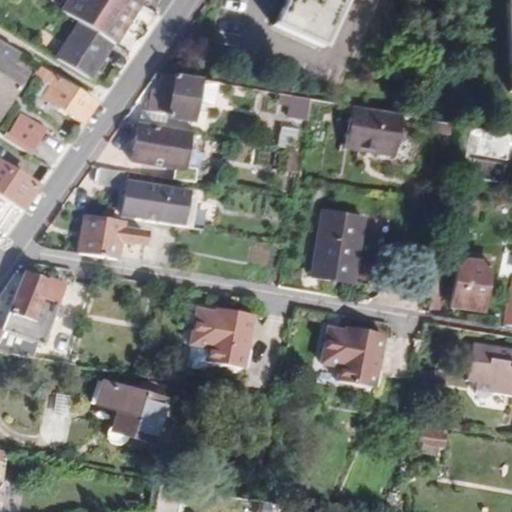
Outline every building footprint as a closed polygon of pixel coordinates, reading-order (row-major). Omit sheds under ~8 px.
[(110,43),(113,45),(139,4),(132,0),(69,0),(61,13),(78,24),(110,43)] [(321,48),(342,0),(285,0),(273,26),(321,48)] [(56,59),(87,79),(110,43),(78,24),(56,59)] [(11,65),(18,54),(0,43),(0,117),(26,75),(11,65)] [(42,98),(82,124),(96,102),(38,67),(32,76),(49,87),(42,98)] [(198,80),(162,74),(159,91),(151,90),(147,113),(165,116),(165,114),(191,118),(198,80)] [(276,105),(288,106),(289,96),(278,94),(276,105)] [(287,118),(304,120),(307,99),(289,96),(288,106),(287,118)] [(399,114),(350,106),(342,149),(354,151),(357,158),(365,159),(371,155),(391,158),(399,114)] [(3,140),(29,157),(45,132),(18,115),(3,140)] [(456,123),(448,175),(502,184),(506,162),(468,156),(469,151),(507,157),(511,132),(456,123)] [(279,170),(287,172),(297,131),(277,126),(272,147),(285,150),(279,170)] [(162,179),(193,184),(195,171),(187,170),(182,169),(187,135),(135,127),(129,162),(163,169),(162,179)] [(193,135),(187,134),(187,135),(182,169),(187,170),(193,135)] [(0,199),(12,208),(20,213),(36,189),(0,164),(0,199)] [(122,172),(97,168),(94,184),(119,189),(122,172)] [(182,217),(185,194),(126,184),(120,216),(201,230),(202,220),(191,219),(182,217)] [(193,195),(185,194),(182,217),(191,219),(193,195)] [(0,224),(12,208),(0,199),(0,224)] [(476,216),(478,206),(468,205),(467,215),(476,216)] [(308,278),(350,285),(356,251),(362,220),(320,212),(308,278)] [(77,255),(140,266),(145,235),(120,231),(121,223),(84,216),(77,255)] [(501,329),(511,330),(511,250),(499,249),(496,266),(495,276),(508,279),(501,329)] [(356,251),(350,285),(368,288),(373,253),(356,251)] [(435,257),(425,316),(438,318),(449,259),(435,257)] [(488,265),(457,260),(450,308),(481,313),(488,265)] [(40,298),(46,283),(23,274),(0,328),(0,334),(41,346),(58,304),(40,298)] [(48,278),(46,283),(40,298),(58,304),(65,285),(48,278)] [(236,372),(248,318),(227,313),(225,317),(193,310),(180,365),(183,369),(197,372),(198,364),(236,372)] [(368,389),(380,334),(359,330),(358,337),(325,329),(318,364),(336,367),(333,382),(368,389)] [(511,386),(511,342),(472,336),(466,372),(477,373),(475,385),(479,390),(485,391),(490,387),(491,384),(511,386)] [(419,366),(412,398),(419,399),(420,392),(442,395),(445,376),(423,373),(424,367),(419,366)] [(148,447),(163,405),(158,403),(163,390),(146,384),(145,387),(140,385),(138,391),(129,387),(127,392),(97,383),(89,403),(119,413),(115,426),(110,429),(106,433),(106,440),(108,443),(113,446),(119,445),(125,440),(148,447)] [(412,398),(407,422),(421,424),(422,412),(417,411),(419,399),(412,398)] [(404,440),(429,443),(431,430),(406,427),(404,440)] [(402,448),(406,449),(427,452),(429,443),(404,440),(402,448)] [(15,452),(0,449),(0,490),(4,491),(11,485),(7,472),(12,467),(15,452)] [(154,511),(180,511),(186,482),(162,478),(155,510),(154,511)]
